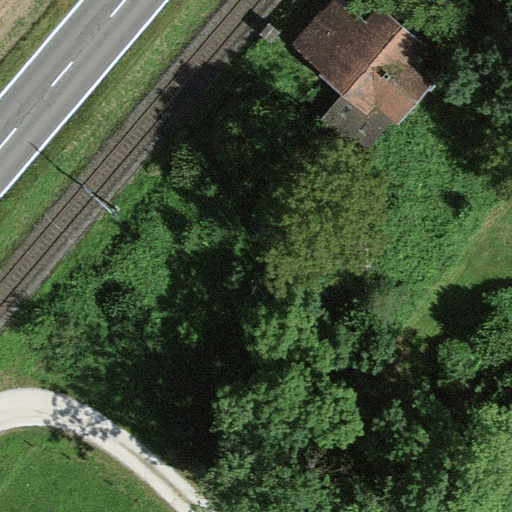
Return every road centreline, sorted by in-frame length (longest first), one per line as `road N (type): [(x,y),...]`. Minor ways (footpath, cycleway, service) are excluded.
road 1 (track): [(190,511),(114,442),(26,418),(0,425)]
road 2 (primary): [(0,147),(125,0)]
